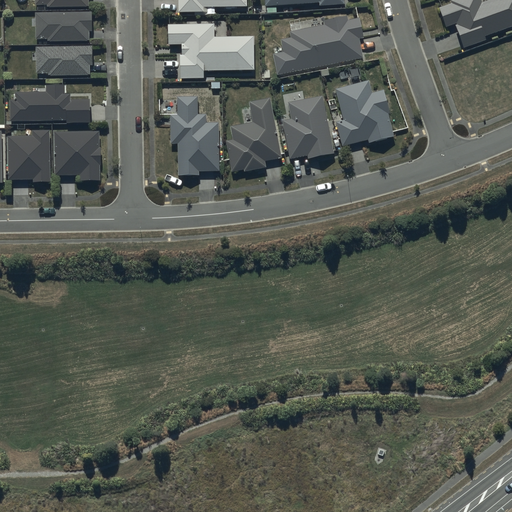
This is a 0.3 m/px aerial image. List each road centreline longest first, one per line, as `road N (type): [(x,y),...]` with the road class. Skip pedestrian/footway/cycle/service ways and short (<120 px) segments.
road 1 (residential): [(450,161),(298,202),(132,219)]
road 2 (residential): [(132,219),(129,0)]
road 3 (residential): [(450,161),(398,0)]
road 4 (residential): [(132,219),(0,221)]
